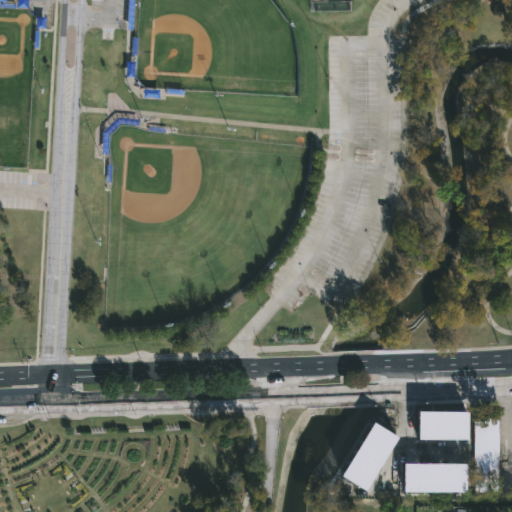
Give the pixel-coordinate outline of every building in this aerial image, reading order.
[(159,92),(143,92),(143,100),(159,100),(159,92)] [(368,418),(347,467),(367,476),(388,426),(368,418)] [(471,418),(496,418),(496,492),(471,492),(471,418)] [(406,422),(405,438),(430,439),(429,469),(447,469),(448,423),(406,422)] [(376,474),(376,491),(445,491),(445,474),(376,474)]
